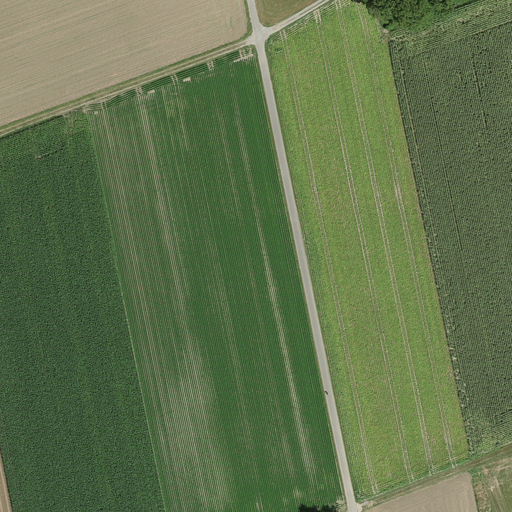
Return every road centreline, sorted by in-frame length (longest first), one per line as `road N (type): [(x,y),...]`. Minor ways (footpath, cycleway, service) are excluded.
road 1 (residential): [(250,0),(353,511)]
road 2 (track): [(320,0),(258,36),(0,132)]
